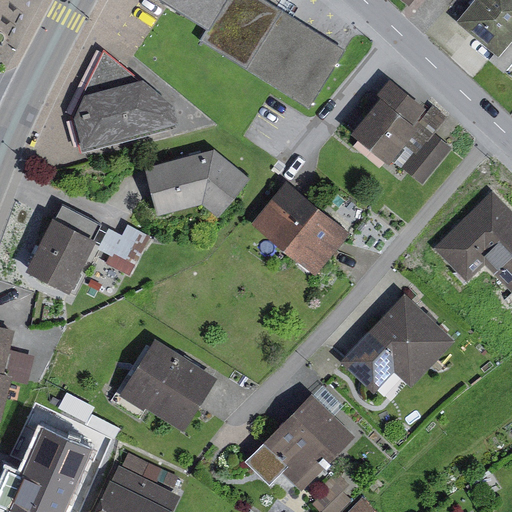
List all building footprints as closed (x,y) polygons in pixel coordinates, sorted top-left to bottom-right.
[(274,0),(159,0),(310,105),(348,51),(274,0)] [(500,52),(504,56),(511,45),(511,0),(478,0),(461,21),(500,52)] [(511,45),(504,56),(500,52),(496,57),(511,70),(511,69),(511,45)] [(91,149),(146,135),(155,142),(182,108),(109,48),(87,90),(96,96),(79,100),(91,149)] [(461,152),(436,134),(448,118),(399,82),(360,136),(433,189),(461,152)] [(161,219),(213,206),(226,216),(254,180),(218,152),(149,168),(161,219)] [(353,237),(292,184),(258,223),(320,276),(353,237)] [(511,279),(511,205),(499,193),(441,253),(472,283),(493,261),(511,279)] [(107,224),(68,204),(34,272),(73,292),(107,224)] [(455,336),(411,299),(366,353),(409,390),(455,336)] [(0,328),(0,428),(10,431),(23,380),(1,375),(12,331),(0,328)] [(217,382),(160,343),(131,385),(188,423),(217,382)] [(69,384),(63,399),(91,411),(97,395),(69,384)] [(354,434),(316,398),(259,456),(298,493),(354,434)] [(65,511),(92,451),(43,429),(21,479),(8,473),(0,491),(0,509),(5,511),(65,511)] [(334,475),(316,493),(334,511),(352,493),(334,475)] [(168,511),(120,486),(106,511),(168,511)] [(384,511),(368,498),(355,511),(384,511)]
